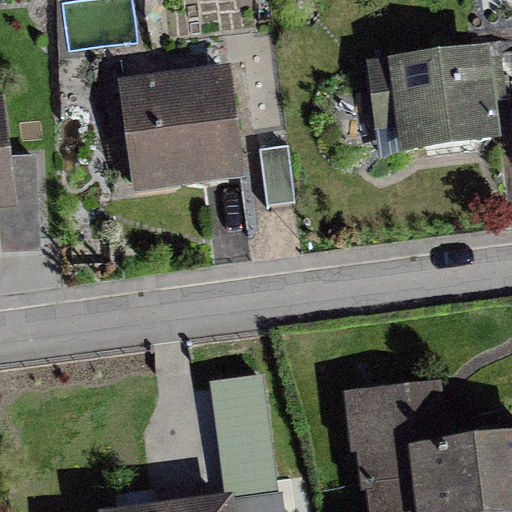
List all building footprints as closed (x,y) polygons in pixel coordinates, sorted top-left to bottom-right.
[(511,78),(510,62),(372,82),(378,122),(405,119),(411,157),(492,145),(486,102),(511,98),(511,78)] [(228,67),(118,81),(134,196),(244,181),(228,67)] [(0,239),(38,239),(34,160),(3,161),(0,135),(0,239)] [(289,147),(259,151),(266,207),(296,204),(289,147)] [(441,396),(343,404),(348,463),(357,462),(360,504),(371,503),(371,511),(511,511),(511,447),(446,453),(441,396)] [(279,511),(278,503),(206,511),(279,511)]
